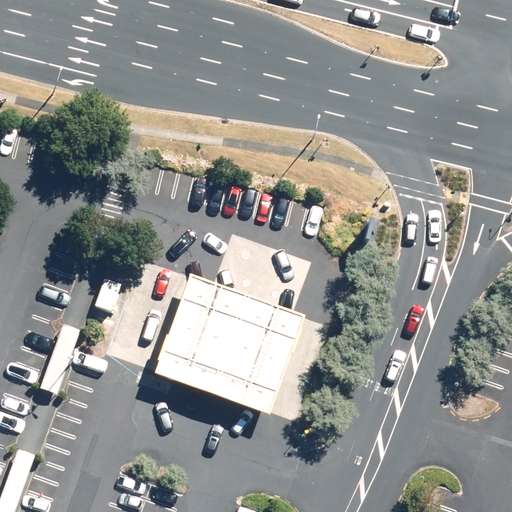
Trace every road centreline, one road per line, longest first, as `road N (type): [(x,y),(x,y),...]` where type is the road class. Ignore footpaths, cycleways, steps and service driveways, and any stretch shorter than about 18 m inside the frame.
road 1 (primary): [(387,96),(32,0)]
road 2 (primary): [(511,245),(444,317),(424,233),(427,200),(411,139),(387,96)]
road 3 (primary): [(511,133),(387,96)]
